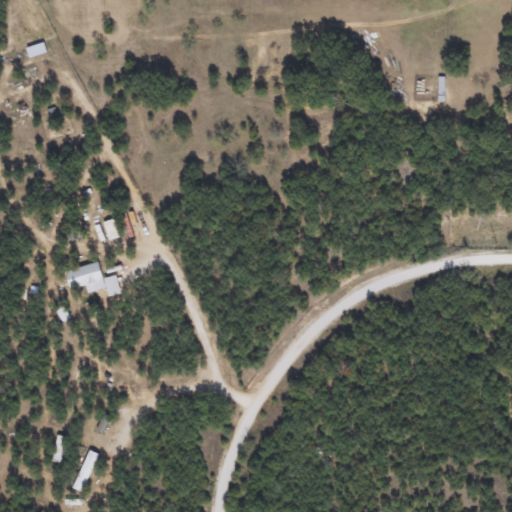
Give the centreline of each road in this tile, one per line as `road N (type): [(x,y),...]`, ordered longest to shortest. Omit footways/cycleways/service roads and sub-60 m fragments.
road 1 (residential): [(220,511),(265,372),(397,267),(511,255)]
road 2 (residential): [(125,186),(185,298),(217,388)]
